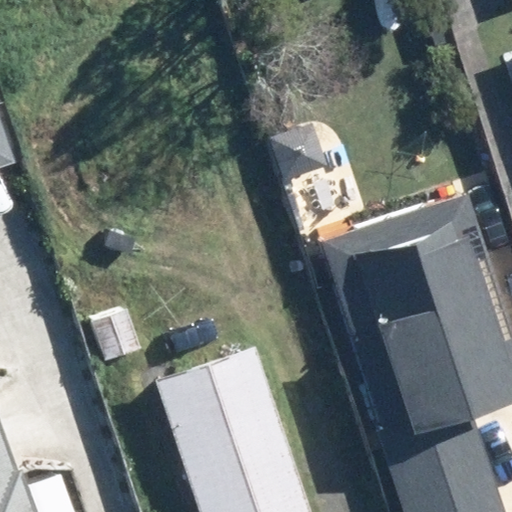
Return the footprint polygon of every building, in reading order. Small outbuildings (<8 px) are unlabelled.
[(0,167),(14,163),(0,119),(0,167)] [(511,341),(462,185),(314,231),(400,500),(487,472),(463,396),(511,380),(511,341)] [(137,342),(121,299),(89,311),(105,353),(137,342)] [(308,511),(252,338),(150,372),(196,511),(308,511)] [(0,511),(36,511),(0,422),(0,511)]
